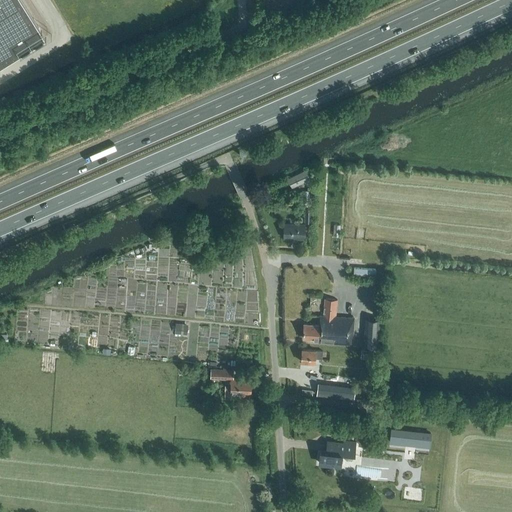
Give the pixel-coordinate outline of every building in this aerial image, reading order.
[(0,0),(0,65),(2,64),(45,38),(21,0),(0,0)] [(311,179),(306,169),(288,178),(292,187),(304,181),(306,186),(313,182),(311,178),(311,179)] [(309,198),(309,191),(310,191),(311,185),(308,185),(307,191),(302,191),(302,199),(304,199),(304,208),(305,208),(305,222),(311,222),(312,198),(309,198)] [(304,238),(305,224),(284,222),(283,237),(304,238)] [(352,345),(354,318),(335,316),(336,300),(324,299),(323,316),(320,315),(319,325),(303,323),(302,338),(320,339),(320,342),(352,345)] [(378,345),(380,319),(365,318),(364,344),(378,345)] [(176,322),(175,332),(187,334),(188,323),(176,322)] [(322,359),(322,355),(322,351),(302,349),(301,362),(314,363),(315,359),(322,359),(322,365),(326,365),(327,359),(322,359)] [(347,370),(341,369),(316,367),(315,376),(338,378),(337,385),(346,385),(347,370)] [(250,396),(251,379),(233,379),(233,370),(211,369),(211,378),(214,378),(214,380),(223,380),(223,378),(225,378),(225,384),(225,399),(231,399),(231,393),(243,393),(242,396),(250,396)] [(354,387),(319,383),(318,394),(353,398),(354,387)] [(391,429),(390,441),(430,446),(431,433),(391,429)] [(354,451),(357,452),(359,451),(359,445),(355,445),(355,442),(338,440),(336,452),(321,450),(319,462),(336,464),(336,459),(343,460),(345,451),(354,451)] [(367,468),(369,447),(361,446),(359,467),(367,468)]
